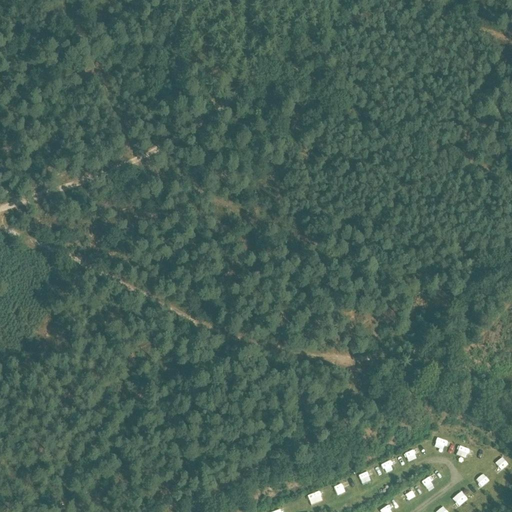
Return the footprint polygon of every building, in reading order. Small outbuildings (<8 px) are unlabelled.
[(441,441),(453,445),(456,435),(444,431),(441,441)] [(411,444),(415,451),(424,446),(421,440),(411,444)] [(366,472),(374,473),(375,465),(367,464),(366,472)] [(344,477),(347,486),(353,484),(350,475),(344,477)] [(315,487),(316,495),(328,494),(327,485),(315,487)] [(390,501),(393,507),(399,504),(396,498),(390,501)]
